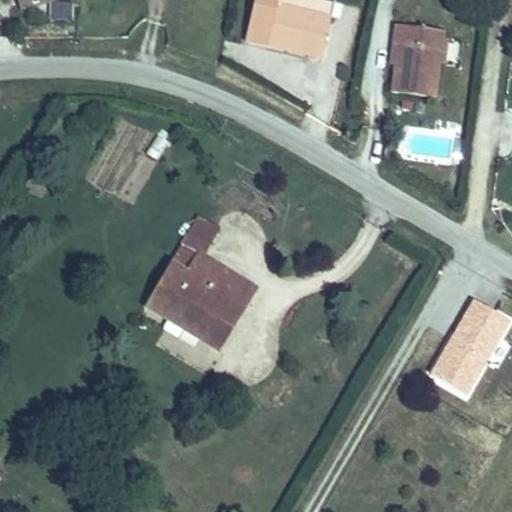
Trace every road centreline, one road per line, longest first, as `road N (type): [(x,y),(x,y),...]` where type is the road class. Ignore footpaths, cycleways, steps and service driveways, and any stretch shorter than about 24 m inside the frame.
road 1 (tertiary): [(0,66),(145,72),(216,96),(511,263)]
road 2 (unknown): [(312,511),(478,243)]
